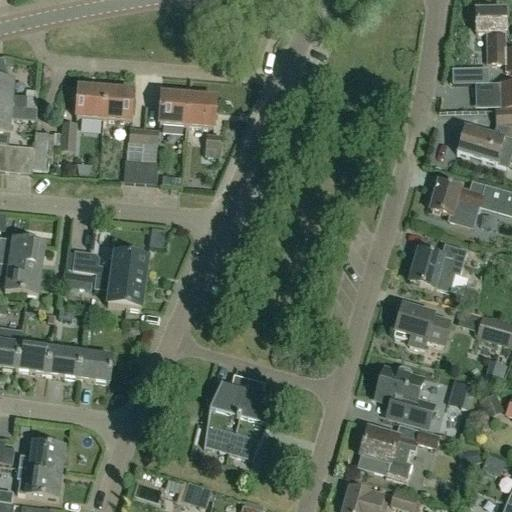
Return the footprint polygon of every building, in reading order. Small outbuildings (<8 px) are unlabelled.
[(487,37),(488,69),(504,68),(504,76),(511,75),(511,52),(503,52),(503,37),(505,37),(504,14),(475,14),(475,38),(487,37)] [(5,70),(12,71),(12,63),(3,61),(5,70)] [(0,110),(36,114),(37,95),(25,95),(24,101),(12,100),(13,85),(0,84),(0,110)] [(511,112),(511,86),(498,86),(499,113),(511,112)] [(103,124),(105,93),(78,91),(76,122),(103,124)] [(105,93),(103,124),(130,126),(132,95),(105,93)] [(186,130),(188,100),(161,98),(159,129),(186,130)] [(188,100),(186,130),(213,132),(215,102),(188,100)] [(36,114),(0,110),(0,149),(8,151),(10,124),(36,125),(36,114)] [(463,131),(456,157),(496,169),(507,172),(511,154),(511,113),(494,115),(495,128),(496,128),(492,140),(463,131)] [(49,137),(46,176),(47,176),(48,163),(51,163),(52,149),(60,149),(59,157),(73,158),(76,128),(62,127),(61,137),(53,137),(53,138),(49,137)] [(143,135),(143,133),(129,132),(126,166),(124,166),(123,186),(139,187),(141,167),(142,147),(143,135)] [(143,135),(142,147),(157,149),(158,136),(143,135)] [(34,136),(34,143),(31,175),(46,176),(49,137),(34,136)] [(205,139),(204,161),(219,162),(220,140),(205,139)] [(21,151),(19,178),(31,179),(31,175),(34,143),(22,142),(21,151)] [(0,149),(0,176),(6,177),(9,151),(8,151),(0,149)] [(9,151),(6,177),(19,178),(21,151),(9,151)] [(155,168),(141,167),(139,187),(155,189),(157,168),(155,168)] [(170,190),(170,181),(162,180),(161,189),(170,190)] [(187,195),(190,183),(176,180),(173,191),(187,195)] [(430,211),(429,215),(448,220),(447,227),(472,234),(482,199),(437,186),(433,200),(428,199),(426,210),(430,211)] [(153,232),(151,247),(164,249),(166,234),(153,232)] [(0,269),(40,274),(44,249),(11,244),(11,245),(0,243),(0,269)] [(466,256),(444,249),(440,261),(418,254),(409,286),(433,293),(449,297),(454,279),(459,280),(460,275),(466,256)] [(64,273),(63,275),(71,276),(74,257),(66,256),(64,273)] [(94,282),(143,289),(147,263),(113,258),(112,273),(98,271),(99,264),(95,259),(74,256),(74,257),(71,276),(95,279),(94,282)] [(40,274),(0,269),(0,279),(6,281),(4,296),(37,300),(40,274)] [(92,280),(69,278),(67,291),(90,294),(92,280)] [(143,289),(94,282),(93,293),(109,295),(107,309),(140,314),(143,289)] [(402,311),(393,341),(408,346),(406,352),(423,357),(426,348),(441,352),(444,343),(449,328),(432,323),(433,320),(402,311)] [(69,316),(58,314),(57,321),(57,324),(67,325),(69,316)] [(475,343),(511,352),(511,329),(481,321),(475,343)] [(0,333),(0,372),(15,375),(19,348),(20,336),(0,333)] [(49,353),(19,348),(15,375),(46,379),(49,353)] [(80,357),(49,353),(46,379),(76,383),(80,357)] [(112,362),(80,357),(76,383),(108,388),(112,362)] [(489,364),(483,386),(499,391),(505,369),(489,364)] [(396,377),(383,373),(375,403),(398,409),(394,423),(427,433),(433,410),(424,408),(427,397),(419,395),(422,384),(409,381),(410,377),(408,374),(401,371),(397,373),(396,377)] [(222,386),(209,417),(204,452),(205,452),(205,450),(252,464),(251,465),(252,466),(266,432),(271,400),(270,403),(222,389),(223,386),(222,386)] [(459,411),(467,413),(473,391),(465,388),(459,411)] [(486,418),(501,411),(495,397),(479,404),(486,418)] [(398,441),(366,432),(358,460),(389,468),(385,482),(405,488),(411,469),(406,467),(412,446),(398,442),(398,441)] [(439,441),(419,435),(415,448),(435,454),(439,441)] [(28,473),(61,478),(65,452),(31,447),(30,462),(19,460),(17,472),(28,474),(28,473)] [(468,468),(480,465),(477,453),(465,456),(468,468)] [(28,473),(28,474),(25,499),(58,504),(61,478),(28,473)] [(182,508),(195,511),(203,511),(209,494),(188,488),(182,508)] [(370,498),(349,492),(343,511),(379,511),(382,502),(370,499),(370,498)] [(0,506),(10,508),(12,496),(0,494),(0,506)] [(388,511),(427,511),(429,506),(416,502),(394,496),(388,511)]
